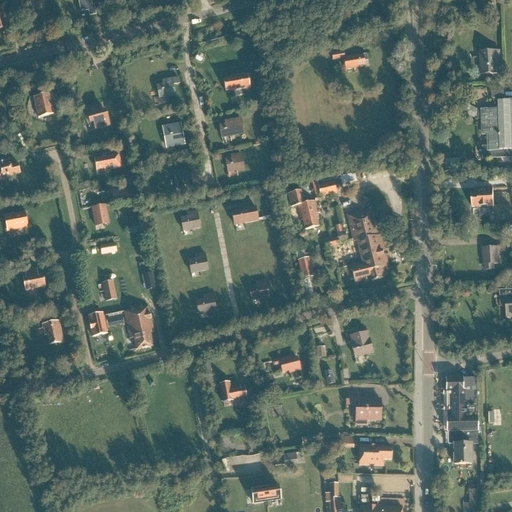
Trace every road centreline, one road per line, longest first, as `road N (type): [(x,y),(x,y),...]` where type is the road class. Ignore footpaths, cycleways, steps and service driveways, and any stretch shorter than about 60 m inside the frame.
road 1 (residential): [(427,289),(0,389)]
road 2 (tertiary): [(427,289),(416,0)]
road 3 (unclassified): [(0,64),(266,0)]
road 4 (tertiary): [(427,511),(428,367)]
